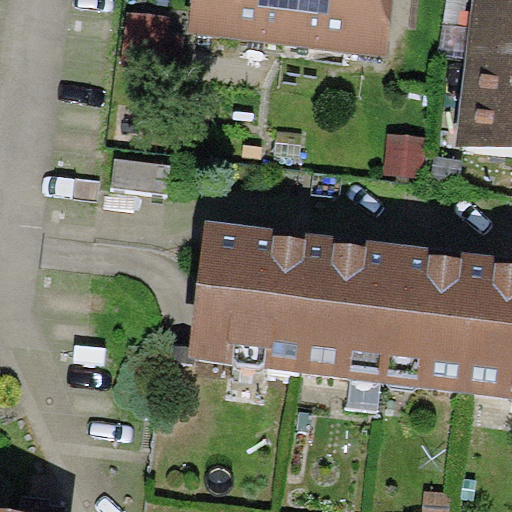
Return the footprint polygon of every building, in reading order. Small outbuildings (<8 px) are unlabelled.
[(289,0),(206,0),(203,37),(283,44),(289,0)] [(395,0),(289,0),(283,44),(388,57),(395,0)] [(511,0),(485,0),(467,150),(511,154),(511,0)] [(166,175),(120,169),(117,193),(162,200),(166,175)] [(402,264),(213,242),(208,287),(203,286),(201,306),(200,313),(195,359),(265,367),(264,378),(302,382),(303,374),(387,383),(402,264)] [(511,277),(402,264),(387,383),(511,398),(511,277)]
